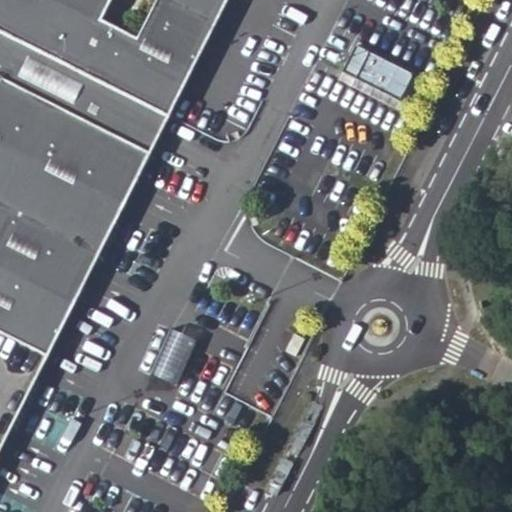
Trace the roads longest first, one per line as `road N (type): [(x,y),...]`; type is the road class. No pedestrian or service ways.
road 1 (unknown): [(238,177),(0,54)]
road 2 (tertiary): [(394,298),(511,61)]
road 3 (tertiary): [(282,511),(361,350)]
